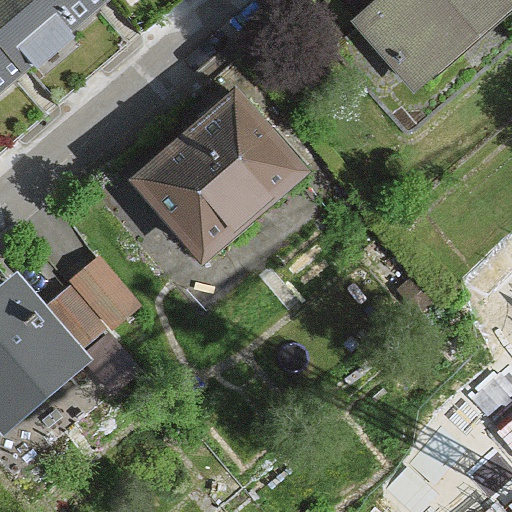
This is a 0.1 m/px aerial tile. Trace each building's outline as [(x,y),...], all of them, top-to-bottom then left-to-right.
[(140,34),(110,0),(0,0),(0,47),(52,109),(140,34)] [(179,0),(110,0),(140,34),(179,0)] [(511,0),(394,0),(396,2),(358,36),(422,107),(511,25),(511,0)] [(0,153),(52,109),(0,47),(0,153)] [(235,105),(128,199),(202,284),(310,190),(235,105)] [(149,311),(102,260),(71,288),(106,327),(117,340),(149,311)] [(106,327),(71,288),(37,318),(72,358),(106,327)] [(72,358),(37,318),(14,292),(0,303),(0,447),(5,453),(90,378),(72,358)]
